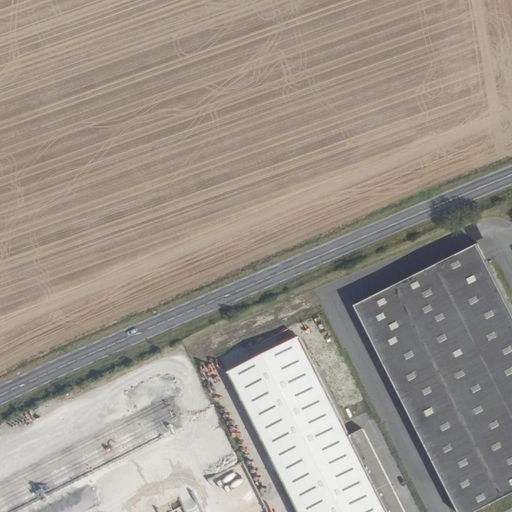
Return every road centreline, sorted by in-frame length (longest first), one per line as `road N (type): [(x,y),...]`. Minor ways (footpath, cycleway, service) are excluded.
road 1 (tertiary): [(0,392),(511,175)]
road 2 (unknown): [(511,247),(478,238),(367,287),(348,314),(442,511)]
road 3 (unknown): [(292,511),(231,386)]
road 4 (residential): [(74,511),(194,456)]
